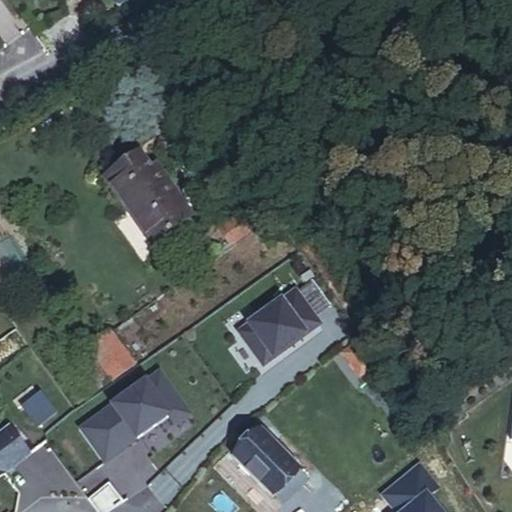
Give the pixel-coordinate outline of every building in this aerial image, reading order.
[(170,256),(201,234),(191,220),(155,172),(151,175),(139,159),(106,183),(154,247),(156,245),(161,252),(170,256)] [(232,247),(253,232),(243,217),(221,231),(232,247)] [(296,294),(240,336),(265,368),(321,327),(296,294)] [(111,385),(135,369),(111,335),(88,351),(111,385)] [(358,380),(371,371),(354,345),(340,355),(358,380)] [(106,464),(169,418),(176,427),(190,417),(160,375),(82,432),(106,464)] [(53,414),(42,400),(30,410),(41,424),(53,414)] [(9,429),(0,435),(0,478),(30,456),(9,429)] [(289,483),(298,474),(261,437),(234,464),(271,501),(289,483)] [(437,491),(420,470),(383,498),(394,511),(438,511),(427,499),(437,491)] [(289,483),(298,492),(308,483),(298,474),(289,483)]
